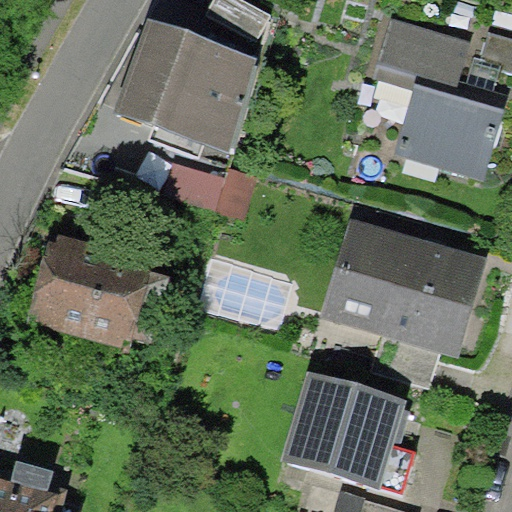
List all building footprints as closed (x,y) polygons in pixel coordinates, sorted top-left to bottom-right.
[(468,43),(388,19),(371,81),(410,93),(390,162),(480,189),(506,100),(456,86),(468,43)] [(275,75),(159,31),(125,121),(243,163),(275,75)] [(511,40),(487,33),(478,64),(511,73),(511,40)] [(361,228),(331,317),(465,361),(495,272),(361,228)] [(57,242),(29,321),(146,362),(173,283),(57,242)] [(416,409),(318,382),(295,462),(393,489),(416,409)] [(0,511),(88,511),(0,481),(0,511)] [(409,511),(311,483),(302,511),(409,511)]
